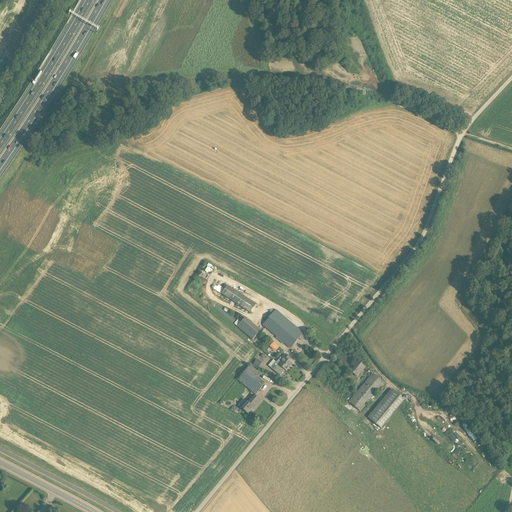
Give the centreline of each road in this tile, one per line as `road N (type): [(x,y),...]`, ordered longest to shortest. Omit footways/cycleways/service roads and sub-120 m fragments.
road 1 (unclassified): [(196,511),(419,243),(459,138),(511,78)]
road 2 (track): [(124,0),(14,184)]
road 3 (motorway): [(0,166),(104,0)]
road 4 (motorway): [(87,0),(0,141)]
road 5 (unknown): [(268,303),(223,276),(211,278),(216,294),(258,314)]
